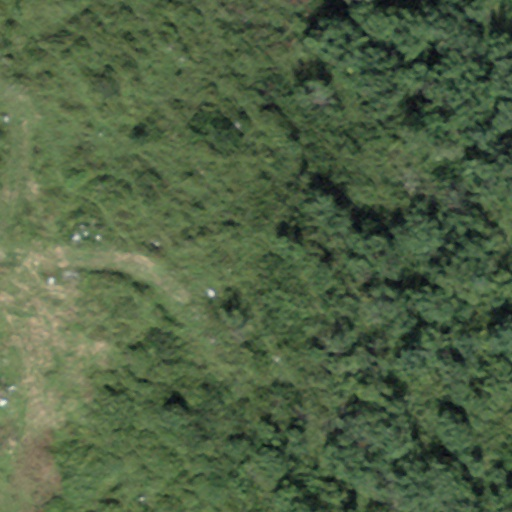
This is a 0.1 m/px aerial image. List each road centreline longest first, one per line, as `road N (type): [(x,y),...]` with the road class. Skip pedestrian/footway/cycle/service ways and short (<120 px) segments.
road 1 (track): [(0,261),(133,270),(172,297),(210,342)]
road 2 (track): [(0,213),(23,142),(16,103),(0,84)]
